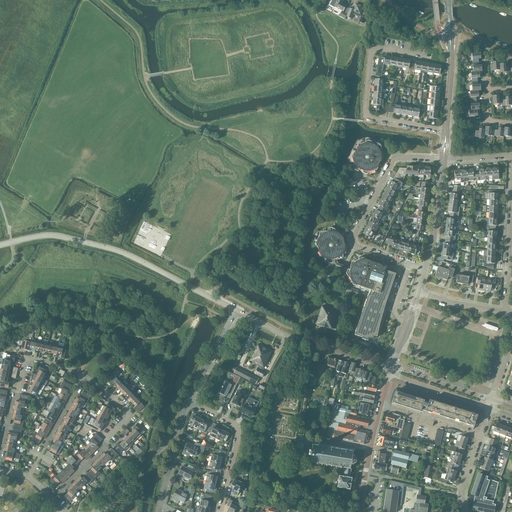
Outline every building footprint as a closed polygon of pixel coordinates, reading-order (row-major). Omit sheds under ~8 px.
[(337,0),(334,6),(343,11),(346,6),(342,4),(343,0),(337,0)] [(350,8),(346,17),(351,19),(353,15),(358,17),(359,14),(360,14),(363,7),(356,4),(353,10),(350,8)] [(472,51),(473,63),(479,62),(478,59),(481,59),(480,53),(478,53),(478,51),(472,51)] [(379,57),(376,73),(382,74),(383,65),(384,58),(379,57)] [(473,63),(473,72),(482,72),(481,66),(479,66),(479,62),(473,63)] [(490,71),(500,70),(499,64),(499,62),(493,62),(493,65),(490,65),(490,71)] [(500,73),(510,72),(509,69),(509,66),(506,66),(505,64),(499,64),(500,70),(500,73)] [(471,73),(472,82),(477,82),(477,78),(482,78),(482,72),(473,72),(471,73)] [(472,82),(472,91),(478,91),(481,91),(480,85),(478,85),(477,82),(472,82)] [(470,92),(470,101),(476,101),(476,97),(479,97),(478,91),(472,91),(470,92)] [(493,104),(502,104),(502,100),(502,98),(499,98),(498,95),(492,96),(493,104)] [(503,106),(511,105),(511,103),(511,100),(511,97),(505,97),(506,100),(502,100),(502,104),(503,106)] [(372,105),(377,105),(376,110),(382,111),(383,105),(381,105),(382,99),(373,98),(372,105)] [(476,101),(470,101),(471,110),(480,110),(479,104),(477,104),(476,101)] [(471,110),(466,111),(466,115),(469,115),(469,120),(475,120),(475,116),(480,116),(480,110),(471,110)] [(438,113),(429,112),(429,116),(427,116),(427,120),(428,121),(437,122),(438,113)] [(485,127),(485,130),(484,136),(494,136),(494,130),(491,130),(491,128),(485,127)] [(465,136),(475,137),(475,131),(472,131),(472,128),(466,128),(466,133),(464,133),(463,138),(465,138),(465,136)] [(498,131),(494,130),(494,136),(503,137),(503,136),(504,129),(498,128),(498,131)] [(504,128),(504,129),(503,136),(511,137),(511,131),(510,131),(510,128),(504,128)] [(484,138),(484,136),(485,130),(479,129),(479,132),(475,131),(475,137),(484,138)] [(355,153),(353,154),(351,157),(354,165),(353,166),(354,170),(357,172),(359,171),(359,170),(361,171),(361,172),(366,175),(368,174),(369,173),(376,171),(378,167),(378,166),(380,162),(381,162),(383,158),(381,150),(382,149),(380,145),(377,143),(376,144),(375,145),(373,144),(373,143),(369,140),(367,141),(366,142),(358,145),(356,148),(357,149),(355,153)] [(400,169),(399,173),(405,176),(406,174),(412,175),(412,166),(406,166),(406,169),(400,169)] [(469,170),(467,170),(467,181),(474,180),(474,179),(477,179),(476,172),(473,172),(473,169),(472,169),(470,169),(469,170)] [(476,172),(477,179),(477,181),(480,181),(480,180),(486,180),(486,177),(485,169),(479,169),(479,172),(476,172)] [(398,186),(401,187),(403,183),(393,178),(391,182),(398,186)] [(398,186),(391,182),(390,182),(389,182),(388,185),(388,186),(387,187),(395,192),(398,193),(399,190),(397,189),(398,186)] [(387,187),(384,193),(392,197),(395,192),(387,187)] [(450,193),(449,200),(457,201),(458,194),(459,195),(460,190),(453,189),(453,194),(450,193)] [(381,199),(389,203),(392,197),(384,193),(381,199)] [(389,203),(381,199),(378,205),(381,207),(380,209),(388,213),(389,210),(386,209),(389,203)] [(456,213),(456,207),(449,206),(448,212),(450,212),(450,215),(456,216),(457,213),(456,213)] [(388,213),(380,209),(378,212),(375,210),(372,216),(380,220),(383,215),(386,216),(388,213)] [(456,219),(456,216),(450,215),(449,218),(447,218),(446,224),(454,225),(455,219),(456,219)] [(372,216),(369,222),(377,226),(380,220),(372,216)] [(157,228),(144,221),(143,224),(133,244),(160,257),(161,256),(162,254),(171,235),(163,231),(157,228)] [(369,222),(366,228),(374,232),(377,226),(369,222)] [(416,224),(413,224),(412,227),(416,227),(415,233),(422,234),(422,231),(424,232),(425,225),(416,224)] [(325,232),(325,231),(320,233),(319,234),(319,236),(315,243),(316,247),(318,247),(319,252),(318,253),(319,256),(327,260),(327,262),(331,264),(334,263),(335,262),(336,260),(337,260),(342,259),(343,257),(343,256),(347,248),(346,245),(344,244),(343,240),(344,238),(343,235),(336,231),(335,230),(332,228),(328,229),(328,230),(328,231),(325,232)] [(374,232),(366,228),(363,234),(366,235),(371,238),(374,232)] [(453,231),(445,230),(444,236),(447,237),(446,240),(453,241),(453,238),(452,237),(453,231)] [(394,238),(392,237),(391,238),(389,244),(392,245),(391,247),(397,249),(400,241),(394,239),(394,238)] [(397,249),(403,251),(406,243),(400,241),(397,249)] [(454,251),(454,249),(451,248),(451,245),(453,245),(453,242),(446,241),(446,244),(443,244),(442,250),(450,251),(454,251)] [(406,243),(403,251),(409,253),(411,245),(406,243)] [(411,245),(409,253),(415,255),(417,246),(411,245)] [(442,256),(444,256),(444,259),(452,260),(453,257),(451,257),(451,254),(453,254),(454,251),(450,251),(442,250),(442,256)] [(350,267),(350,268),(348,270),(347,270),(346,273),(348,277),(349,278),(353,285),(356,286),(358,286),(360,286),(361,287),(371,291),(369,295),(369,294),(355,335),(362,338),(368,340),(369,339),(373,339),(374,336),(377,337),(379,328),(380,323),(381,319),(383,313),(384,308),(396,274),(388,271),(388,272),(386,271),(387,267),(369,261),(368,261),(366,261),(366,259),(362,258),(355,262),(353,261),(352,262),(350,267)] [(435,276),(437,277),(438,279),(439,280),(441,279),(441,278),(447,280),(448,276),(452,278),(455,266),(450,265),(449,268),(439,265),(438,267),(435,276)] [(458,275),(457,280),(456,283),(468,285),(468,282),(472,283),(474,275),(466,274),(465,276),(458,275)] [(479,289),(485,290),(487,280),(481,279),(481,276),(478,275),(477,283),(480,284),(479,289)] [(487,280),(485,290),(491,291),(492,286),(495,287),(496,279),(493,278),(492,281),(487,280)] [(327,328),(333,330),(339,312),(334,310),(322,306),(316,324),(321,326),(327,328)] [(254,362),(253,363),(264,368),(272,352),(258,344),(250,360),(254,362)] [(326,366),(335,369),(337,360),(328,357),(326,366)] [(337,376),(339,377),(344,362),(338,360),(335,371),(338,372),(337,376)] [(344,362),(339,377),(342,378),(343,373),(346,374),(349,364),(344,362)] [(350,374),(353,374),(357,365),(351,363),(348,371),(348,374),(350,374)] [(324,373),(326,366),(319,364),(317,371),(324,373)] [(38,370),(40,371),(46,374),(48,369),(41,365),(38,370)] [(266,372),(257,368),(254,374),(263,378),(266,372)] [(361,381),(365,370),(362,369),(361,370),(356,368),(353,377),(356,378),(356,380),(361,382),(361,381)] [(361,381),(361,382),(366,383),(367,381),(370,382),(374,383),(376,378),(372,376),(373,374),(367,372),(368,371),(365,370),(361,381)] [(38,376),(45,380),(48,375),(46,374),(40,371),(38,376)] [(258,386),(261,380),(244,371),(241,377),(258,386)] [(111,386),(113,384),(117,379),(113,375),(107,382),(111,386)] [(38,376),(35,380),(43,385),(45,380),(38,376)] [(240,378),(240,377),(238,376),(235,381),(232,380),(230,383),(225,381),(220,393),(230,398),(238,383),(240,378)] [(113,384),(117,388),(123,381),(119,377),(117,379),(113,384)] [(35,380),(32,385),(40,389),(43,385),(35,380)] [(59,389),(62,390),(67,393),(71,385),(64,381),(59,389)] [(117,388),(120,392),(127,385),(123,381),(117,388)] [(40,389),(32,385),(28,392),(31,394),(32,391),(37,394),(40,389)] [(120,392),(124,395),(131,389),(127,385),(120,392)] [(124,395),(128,399),(134,393),(131,389),(124,395)] [(58,397),(66,401),(70,394),(67,393),(62,390),(58,397)] [(234,399),(232,403),(240,407),(246,395),(238,391),(235,396),(235,395),(233,399),(234,399)] [(364,397),(363,399),(360,398),(360,399),(353,397),(352,400),(373,404),(375,394),(364,392),(365,391),(354,391),(353,395),(358,396),(358,395),(364,397)] [(395,392),(391,405),(420,415),(418,422),(433,426),(434,420),(435,421),(468,431),(469,428),(471,428),(473,429),(478,415),(430,400),(429,402),(428,401),(395,391),(395,392)] [(83,392),(79,399),(84,402),(87,404),(91,396),(83,392)] [(128,399),(132,403),(138,397),(134,393),(128,399)] [(21,394),(19,402),(25,404),(27,405),(29,396),(21,394)] [(243,409),(253,414),(259,402),(255,400),(257,397),(250,394),(243,409)] [(58,397),(54,404),(61,409),(66,401),(58,397)] [(132,403),(136,407),(140,402),(142,401),(138,397),(132,403)] [(0,406),(6,408),(8,400),(6,399),(0,398),(0,406)] [(77,398),(72,405),(80,410),(84,402),(79,399),(77,398)] [(16,402),(14,410),(23,412),(25,404),(19,402),(16,402)] [(136,407),(134,409),(138,413),(144,406),(140,402),(136,407)] [(109,403),(106,407),(112,411),(114,412),(117,407),(109,403)] [(358,414),(370,416),(372,406),(360,403),(358,414)] [(54,404),(50,412),(57,416),(61,409),(54,404)] [(68,413),(76,417),(80,410),(72,405),(68,413)] [(341,405),(340,411),(340,412),(345,413),(356,416),(357,413),(351,411),(344,409),(344,406),(341,405)] [(109,415),(112,411),(106,407),(104,406),(101,411),(109,415)] [(12,418),(15,419),(21,420),(23,412),(14,410),(12,418)] [(342,424),(345,413),(340,412),(340,411),(333,410),(328,429),(334,430),(333,437),(342,439),(342,438),(354,441),(354,442),(366,444),(369,432),(357,429),(358,425),(367,427),(369,421),(347,416),(345,425),(342,424)] [(101,411),(99,416),(107,420),(109,415),(101,411)] [(50,412),(45,419),(53,423),(57,416),(50,412)] [(64,420),(72,424),(76,417),(68,413),(64,420)] [(192,426),(198,429),(202,420),(199,418),(200,416),(195,413),(190,422),(193,424),(192,426)] [(392,415),(387,414),(385,422),(389,423),(388,426),(395,428),(394,428),(402,430),(405,420),(400,419),(401,416),(393,414),(392,415)] [(99,416),(96,420),(104,425),(107,420),(99,416)] [(15,419),(13,427),(22,429),(24,421),(21,420),(15,419)] [(41,426),(49,431),(53,423),(45,419),(41,426)] [(60,427),(68,432),(72,424),(64,420),(60,427)] [(104,425),(96,420),(93,425),(99,428),(97,431),(100,432),(104,425)] [(206,422),(202,420),(198,429),(204,432),(205,430),(208,432),(212,423),(207,420),(206,422)] [(209,435),(216,438),(220,430),(216,428),(218,425),(212,423),(208,432),(210,433),(209,435)] [(133,428),(135,430),(135,429),(139,434),(140,434),(143,430),(137,424),(133,428)] [(494,431),(500,434),(503,426),(497,424),(494,431)] [(41,426),(37,434),(43,437),(45,438),(49,431),(41,426)] [(500,434),(499,437),(505,439),(506,436),(509,428),(503,426),(500,434)] [(13,427),(11,435),(17,437),(20,437),(22,429),(13,427)] [(56,435),(64,439),(68,432),(60,427),(56,435)] [(382,433),(393,435),(394,432),(393,432),(390,431),(391,428),(384,427),(383,427),(383,428),(382,430),(383,430),(382,433)] [(135,430),(131,433),(138,440),(141,436),(140,434),(139,434),(135,429),(135,430)] [(220,430),(216,438),(222,442),(223,440),(226,441),(230,432),(225,429),(224,432),(220,430)] [(37,434),(35,432),(31,440),(39,444),(43,437),(37,434)] [(90,439),(92,441),(96,446),(97,445),(103,439),(96,433),(90,439)] [(131,433),(127,437),(134,443),(138,440),(131,433)] [(9,434),(7,443),(16,445),(17,437),(11,435),(9,434)] [(52,442),(54,443),(60,446),(64,439),(56,435),(52,442)] [(127,437),(124,441),(130,447),(134,443),(127,437)] [(381,437),(379,445),(385,447),(392,448),(393,444),(393,443),(394,441),(394,440),(387,438),(381,437)] [(92,441),(86,447),(92,453),(98,447),(97,445),(96,446),(92,441)] [(124,441),(120,445),(124,449),(126,451),(130,447),(124,441)] [(464,450),(466,444),(460,442),(456,441),(454,446),(457,447),(464,450)] [(5,451),(7,452),(14,453),(16,445),(7,443),(5,451)] [(54,443),(50,451),(58,455),(62,447),(60,446),(54,443)] [(120,445),(118,443),(114,447),(120,453),(124,449),(120,445)] [(188,443),(182,454),(188,457),(190,454),(194,456),(198,449),(188,443)] [(310,462),(336,467),(340,467),(339,472),(341,472),(340,476),(339,476),(337,488),(350,490),(352,478),(350,478),(351,470),(351,469),(351,464),(353,465),(356,463),(356,459),(354,457),(353,457),(353,452),(313,445),(312,451),(310,451),(309,456),(311,456),(310,462)] [(489,446),(487,452),(494,455),(496,449),(489,446)] [(86,447),(80,453),(85,457),(84,457),(86,459),(92,453),(86,447)] [(110,459),(112,461),(118,455),(112,449),(106,455),(110,459)] [(391,464),(391,465),(406,469),(407,462),(417,464),(419,456),(395,450),(391,464)] [(78,451),(72,457),(79,463),(84,457),(85,457),(80,453),(78,451)] [(376,463),(385,464),(386,453),(382,453),(382,452),(377,451),(376,463)] [(7,452),(6,460),(14,462),(16,453),(14,453),(7,452)] [(212,455),(211,461),(220,464),(221,460),(224,460),(225,454),(215,452),(214,455),(212,455)] [(462,455),(455,452),(454,452),(453,455),(451,455),(450,457),(460,460),(462,455)] [(487,452),(485,458),(492,460),(494,455),(487,452)] [(104,453),(98,459),(104,465),(110,459),(106,455),(104,453)] [(66,463),(68,465),(73,469),(79,463),(72,457),(66,463)] [(453,464),(458,466),(460,460),(450,457),(449,460),(450,460),(450,463),(453,464)] [(485,458),(483,463),(490,466),(492,460),(485,458)] [(92,465),(94,467),(98,471),(104,465),(98,459),(92,465)] [(210,472),(220,474),(222,468),(219,468),(220,464),(211,461),(209,468),(211,469),(210,472)] [(373,465),(373,468),(374,469),(386,471),(386,468),(389,469),(389,468),(392,469),(391,470),(398,472),(399,467),(394,466),(390,465),(386,464),(386,465),(377,463),(375,463),(375,465),(373,465)] [(483,463),(481,469),(488,472),(490,466),(483,463)] [(68,465),(62,471),(69,477),(75,471),(73,469),(68,465)] [(430,479),(433,467),(427,465),(424,477),(430,479)] [(189,479),(193,472),(182,466),(177,477),(183,480),(184,477),(189,479)] [(94,467),(88,473),(94,479),(100,473),(98,471),(94,467)] [(448,468),(448,469),(446,474),(455,477),(457,471),(451,470),(448,468)] [(62,471),(56,476),(61,481),(62,483),(69,477),(62,471)] [(207,474),(206,481),(215,483),(216,479),(219,480),(220,474),(210,472),(210,475),(207,474)] [(88,473),(82,478),(82,479),(86,483),(88,485),(94,479),(88,473)] [(446,474),(444,480),(445,480),(453,483),(455,477),(446,474)] [(488,477),(479,474),(471,495),(475,496),(472,509),(484,511),(493,511),(495,505),(493,504),(493,502),(494,502),(498,482),(490,479),(489,480),(487,480),(488,477)] [(56,476),(55,475),(48,481),(55,487),(61,481),(56,476)] [(80,477),(74,483),(80,489),(86,483),(82,479),(82,478),(80,477)] [(230,493),(237,497),(243,483),(235,479),(232,485),(234,486),(230,493)] [(404,484),(390,480),(387,489),(384,511),(392,511),(395,511),(397,503),(401,503),(404,484)] [(215,483),(206,481),(204,488),(206,488),(206,492),(216,494),(217,488),(214,487),(215,483)] [(68,489),(70,490),(74,495),(75,495),(80,489),(74,483),(68,489)] [(187,496),(189,497),(192,499),(194,493),(185,488),(183,492),(188,494),(187,496)] [(171,500),(177,503),(179,500),(183,503),(187,496),(187,495),(177,489),(171,500)] [(70,490),(64,496),(70,503),(76,497),(75,495),(74,495),(70,490)] [(426,511),(427,511),(428,504),(425,503),(426,496),(417,495),(416,502),(416,505),(414,505),(414,510),(410,509),(409,511),(426,511)] [(213,505),(214,499),(204,497),(204,500),(201,500),(200,507),(209,509),(210,505),(213,505)] [(226,511),(234,511),(238,504),(230,500),(227,506),(229,507),(226,511)]
